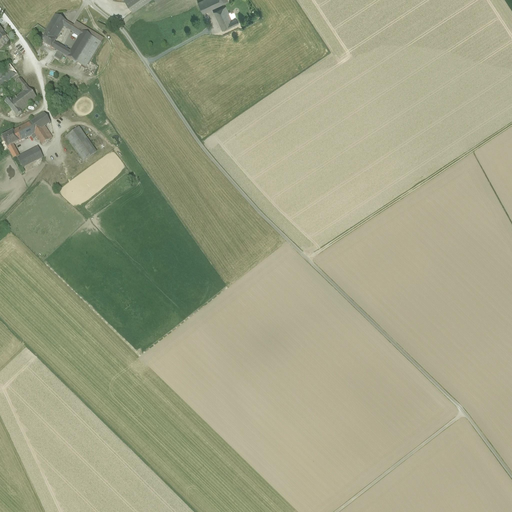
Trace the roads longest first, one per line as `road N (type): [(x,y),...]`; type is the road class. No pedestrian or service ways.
road 1 (unclassified): [(511,476),(463,412),(299,258),(199,144),(120,28),(87,0)]
road 2 (track): [(511,122),(302,261)]
road 3 (track): [(340,511),(463,412)]
